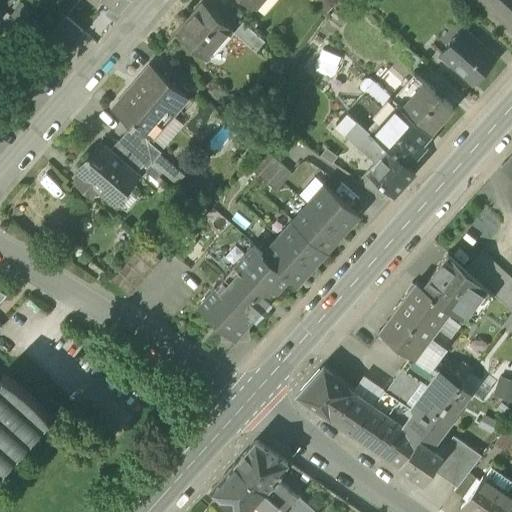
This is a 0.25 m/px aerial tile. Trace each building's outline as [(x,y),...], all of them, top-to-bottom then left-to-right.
[(103,15),(114,24),(132,3),(127,0),(116,0),(112,4),(103,15)] [(484,0),(506,19),(511,12),(511,1),(510,0),(484,0)] [(177,34),(206,59),(219,43),(220,43),(232,29),(203,4),(177,34)] [(64,17),(58,25),(73,38),(80,30),(64,17)] [(234,33),(256,51),(264,41),(243,22),(234,33)] [(65,47),(73,38),(58,25),(50,34),(65,47)] [(440,54),(473,84),(496,58),(463,29),(440,54)] [(57,56),(65,47),(50,34),(42,43),(57,56)] [(396,56),(412,70),(421,60),(405,45),(396,56)] [(332,76),(340,56),(321,48),(313,68),(332,76)] [(150,138),(151,139),(153,137),(150,134),(169,112),(172,114),(188,96),(152,65),(131,90),(129,89),(112,109),(130,124),(129,124),(131,125),(132,127),(134,124),(150,138)] [(393,99),(431,132),(453,107),(415,74),(393,99)] [(355,119),(408,165),(409,164),(426,144),(423,141),(431,132),(393,99),(373,81),(347,111),(355,119)] [(337,123),(345,130),(355,119),(347,111),(337,123)] [(150,134),(153,137),(172,114),(169,112),(150,134)] [(183,124),(172,114),(153,137),(163,146),(183,124)] [(253,129),(260,135),(268,125),(261,119),(253,129)] [(391,189),(394,193),(415,170),(409,164),(408,165),(355,119),(345,130),(378,159),(368,169),(391,189)] [(148,140),(150,138),(134,124),(132,127),(148,140)] [(131,125),(117,141),(135,156),(148,141),(148,140),(132,127),(131,125)] [(144,164),(135,156),(117,141),(109,150),(136,173),(144,164)] [(98,188),(112,200),(123,187),(128,187),(138,175),(136,173),(109,150),(100,142),(90,154),(89,153),(86,156),(87,157),(76,169),(82,174),(74,183),(90,197),(98,188)] [(249,167),(258,175),(274,157),(265,149),(249,167)] [(283,165),(274,157),(258,175),(267,183),(283,165)] [(292,173),(283,165),(267,183),(276,191),(292,173)] [(357,181),(383,198),(391,189),(368,169),(357,181)] [(333,191),(351,207),(360,199),(342,183),(333,191)] [(325,184),(307,204),(341,234),(359,214),(351,207),(333,191),(325,184)] [(115,202),(128,187),(123,187),(112,200),(115,202)] [(326,250),(341,234),(307,204),(292,220),(326,250)] [(312,267),(326,250),(292,220),(277,237),(312,267)] [(171,253),(181,261),(196,243),(187,235),(171,253)] [(297,283),(312,267),(277,237),(263,253),(290,277),(297,283)] [(152,269),(160,260),(142,244),(134,253),(152,269)] [(223,327),(223,339),(247,338),(246,326),(255,316),(257,318),(272,300),(271,299),(290,277),(263,253),(253,244),(212,289),(198,305),(223,327)] [(493,294),(503,302),(511,292),(511,278),(483,252),(467,269),(486,287),(493,294)] [(144,278),(152,269),(134,253),(126,262),(144,278)] [(448,253),(426,282),(467,312),(468,310),(486,287),(467,269),(448,253)] [(136,287),(144,278),(126,262),(118,271),(136,287)] [(128,296),(136,287),(118,271),(110,280),(128,296)] [(442,321),(452,308),(423,287),(416,281),(378,331),(409,355),(413,358),(417,354),(430,337),(442,321)] [(463,317),(467,312),(426,282),(423,287),(452,308),(463,317)] [(486,287),(468,310),(476,316),(493,294),(486,287)] [(511,292),(503,302),(511,310),(511,292)] [(430,337),(443,347),(455,331),(442,321),(430,337)] [(417,354),(432,364),(444,347),(443,347),(430,337),(417,354)] [(402,367),(428,385),(439,368),(432,364),(417,354),(413,358),(409,355),(402,367)] [(471,392),(466,388),(460,383),(464,379),(443,363),(439,368),(428,385),(402,367),(386,391),(383,390),(373,405),(421,436),(441,409),(453,417),(471,392)] [(300,398),(330,418),(347,399),(353,392),(352,391),(323,365),(299,391),(300,398)] [(470,371),(464,379),(470,383),(466,388),(471,392),(481,399),(491,386),(470,371)] [(0,472),(16,455),(51,415),(41,403),(29,392),(17,382),(3,373),(0,376),(0,472)] [(373,405),(383,390),(363,375),(352,391),(353,392),(365,400),(373,405)] [(511,379),(500,376),(493,396),(511,402),(511,399),(511,379)] [(470,383),(464,379),(460,383),(466,388),(470,383)] [(365,400),(353,392),(347,399),(360,408),(365,400)] [(330,418),(400,466),(419,439),(421,436),(373,405),(365,400),(360,408),(347,399),(330,418)] [(421,436),(419,439),(431,446),(453,417),(441,409),(421,436)] [(499,421),(484,413),(477,426),(492,434),(499,421)] [(511,440),(511,431),(506,427),(494,443),(504,451),(511,440)] [(431,468),(457,487),(469,472),(482,455),(454,435),(440,453),(441,453),(431,468)] [(440,453),(431,446),(419,439),(400,466),(422,481),(431,468),(441,453),(440,453)] [(235,463),(266,491),(278,478),(288,461),(259,441),(251,444),(235,463)] [(299,469),(288,461),(278,478),(288,487),(299,469)] [(268,511),(270,511),(271,511),(279,502),(266,491),(235,463),(211,489),(236,511),(247,511),(257,502),(268,511)] [(511,480),(491,466),(484,477),(506,493),(511,484),(511,480)] [(478,479),(469,472),(457,487),(454,491),(463,498),(478,479)] [(510,511),(511,510),(511,496),(506,493),(484,477),(483,476),(461,508),(466,511),(510,511)] [(288,487),(278,478),(266,491),(279,502),(286,509),(297,497),(298,496),(288,487)] [(297,497),(314,511),(315,511),(298,496),(297,497)] [(314,511),(297,497),(286,509),(289,511),(314,511)] [(289,511),(286,509),(279,502),(271,511),(289,511)]
